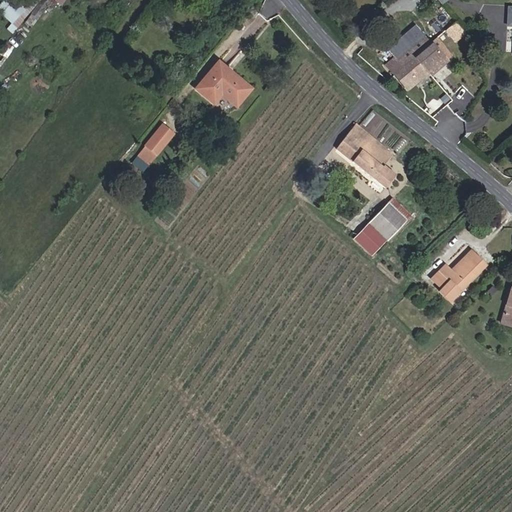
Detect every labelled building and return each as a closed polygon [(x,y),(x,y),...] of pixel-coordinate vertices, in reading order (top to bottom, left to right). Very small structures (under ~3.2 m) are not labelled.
[(3,0),(0,5),(0,15),(19,28),(35,4),(28,0),(3,0)] [(456,22),(446,29),(454,40),(465,32),(456,22)] [(432,43),(419,25),(391,50),(405,68),(398,76),(411,92),(456,57),(439,38),(432,43)] [(244,102),(259,83),(226,57),(203,85),(214,94),(221,85),(228,91),(244,102)] [(214,94),(221,99),(228,91),(221,85),(214,94)] [(396,155),(359,124),(338,151),(375,181),(371,185),(385,196),(400,178),(385,165),(396,155)] [(178,135),(164,125),(137,163),(148,171),(178,135)] [(414,217),(395,198),(390,203),(409,222),(414,217)] [(355,216),(364,223),(376,207),(368,201),(355,216)] [(351,244),(370,262),(409,222),(390,203),(351,244)] [(454,270),(448,263),(434,279),(444,289),(440,293),(453,304),(490,266),(474,250),(454,270)] [(511,289),(501,324),(511,327),(511,289)]
